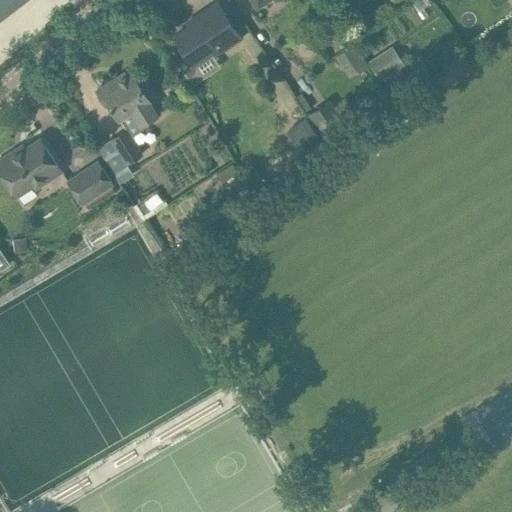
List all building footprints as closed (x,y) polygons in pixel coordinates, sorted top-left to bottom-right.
[(0,0),(0,16),(21,0),(0,0)] [(271,0),(252,0),(258,9),(271,0)] [(429,4),(426,0),(411,0),(419,11),(429,4)] [(189,26),(174,36),(185,52),(194,64),(183,72),(191,84),(219,66),(211,53),(213,51),(215,55),(242,37),(229,18),(218,1),(196,16),(198,20),(189,26)] [(406,66),(393,46),(368,62),(381,82),(406,66)] [(351,76),(364,68),(350,47),(337,55),(351,76)] [(422,82),(432,75),(427,67),(416,74),(422,82)] [(96,90),(105,105),(110,103),(119,118),(132,110),(141,125),(156,115),(147,101),(155,96),(146,81),(140,85),(134,75),(122,83),(118,77),(96,90)] [(324,138),(346,125),(331,100),(309,113),(324,138)] [(322,141),(306,118),(287,131),(303,154),(322,141)] [(129,129),(127,130),(101,146),(123,182),(131,177),(128,174),(133,171),(128,163),(144,154),(133,136),(129,129)] [(34,189),(62,170),(41,138),(26,147),(23,144),(0,159),(0,170),(16,195),(32,185),(34,189)] [(225,149),(214,156),(221,165),(231,158),(225,149)] [(83,204),(85,203),(89,209),(117,190),(115,186),(120,183),(112,171),(107,174),(98,159),(67,180),(83,204)] [(25,238),(14,240),(16,253),(27,251),(25,238)] [(492,425),(511,413),(511,394),(483,411),(492,425)]
